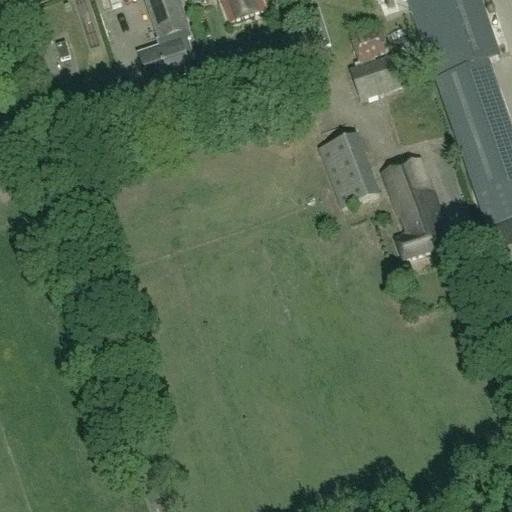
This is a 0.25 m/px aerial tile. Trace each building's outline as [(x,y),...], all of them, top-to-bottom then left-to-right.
[(110,0),(113,9),(122,6),(120,0),(110,0)] [(145,0),(159,42),(188,33),(177,0),(145,0)] [(264,12),(259,0),(220,0),(230,25),(264,12)] [(376,0),(379,5),(392,0),(407,0),(408,3),(436,83),(501,60),(480,0),(376,0)] [(355,71),(351,73),(361,105),(402,91),(391,58),(376,64),(375,62),(391,56),(382,31),(351,40),(358,65),(354,67),(355,71)] [(159,52),(141,58),(152,89),(191,76),(188,66),(196,63),(188,41),(192,40),(190,33),(188,33),(159,42),(156,43),(159,52)] [(66,45),(58,48),(62,62),(71,59),(66,45)] [(320,154),(342,213),(381,198),(358,139),(320,154)] [(420,165),(384,178),(401,225),(403,224),(409,241),(397,245),(406,270),(452,254),(420,165)] [(511,223),(511,184),(476,197),(489,232),(511,223)] [(194,203),(196,214),(215,212),(213,200),(194,203)] [(161,214),(165,230),(183,225),(179,209),(161,214)]
